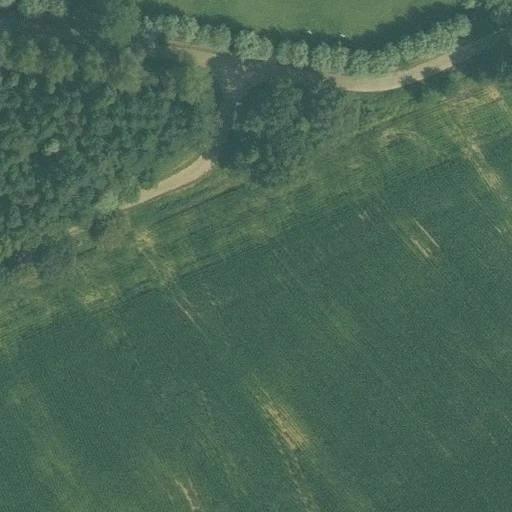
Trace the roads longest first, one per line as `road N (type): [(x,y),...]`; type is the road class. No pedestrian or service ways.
road 1 (unclassified): [(0,260),(189,179),(224,137),(241,65)]
road 2 (unclassified): [(241,65),(387,81),(511,30)]
road 3 (unclassified): [(0,24),(241,65)]
